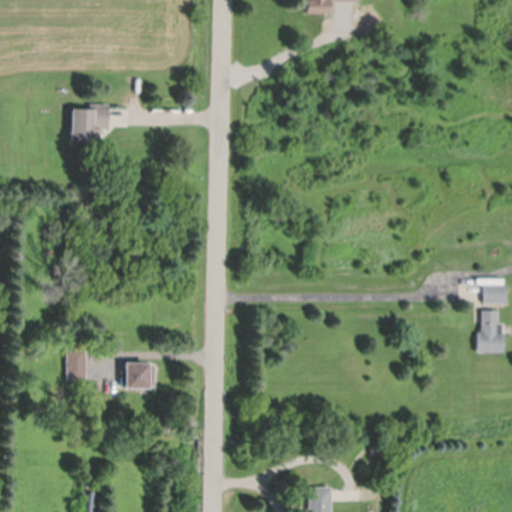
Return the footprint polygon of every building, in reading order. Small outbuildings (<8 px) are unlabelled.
[(305,2),(305,0),(330,0),(330,2),(327,2),(327,15),(304,15),(304,2),(305,2)] [(70,143),(71,111),(89,112),(89,105),(108,106),(107,130),(100,130),(99,143),(92,142),(92,144),(70,143)] [(480,287),(503,287),(503,305),(480,305),(480,287)] [(478,335),(479,312),(495,313),(495,325),(501,325),(500,336),(502,336),(501,355),(474,354),(474,335),(478,335)] [(66,381),(66,350),(86,350),(85,381),(66,381)] [(124,366),(153,366),(153,388),(148,388),(148,392),(123,392),(124,366)] [(306,511),(306,489),(329,489),(329,511),(306,511)]
